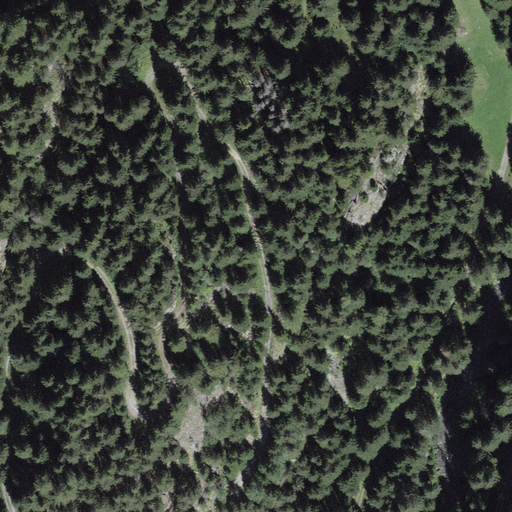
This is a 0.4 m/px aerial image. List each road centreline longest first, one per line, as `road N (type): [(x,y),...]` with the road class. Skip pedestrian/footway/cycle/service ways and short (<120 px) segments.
road 1 (track): [(232,504),(266,436),(269,295),(246,174),(197,110),(180,68),(168,66),(155,70),(149,96),(172,124),(184,206),(183,304),(163,353),(175,398),(160,416),(137,409),(134,352),(103,277),(77,253),(38,251),(2,419),(15,511)]
road 2 (track): [(511,133),(481,248),(357,511)]
